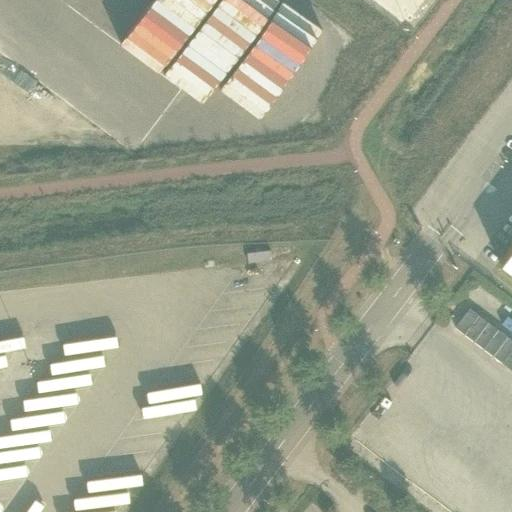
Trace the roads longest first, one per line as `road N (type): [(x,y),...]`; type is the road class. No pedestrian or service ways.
road 1 (unclassified): [(230,511),(442,230)]
road 2 (unknown): [(384,308),(511,412)]
road 3 (unknown): [(289,434),(386,511)]
